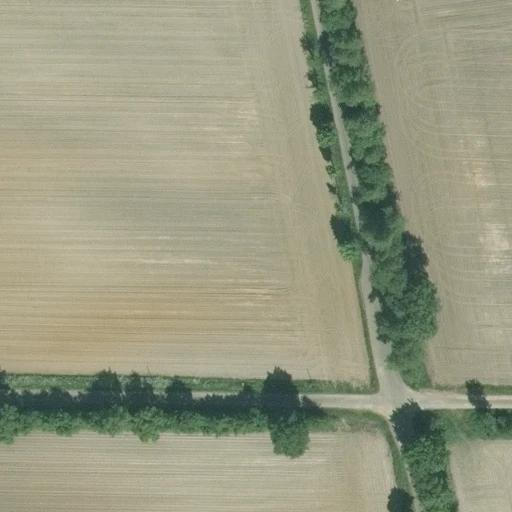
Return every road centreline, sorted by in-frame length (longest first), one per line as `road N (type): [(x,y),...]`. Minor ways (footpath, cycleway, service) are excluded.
road 1 (residential): [(0,393),(396,399)]
road 2 (unclassified): [(361,234),(315,0)]
road 3 (residential): [(361,234),(396,399)]
